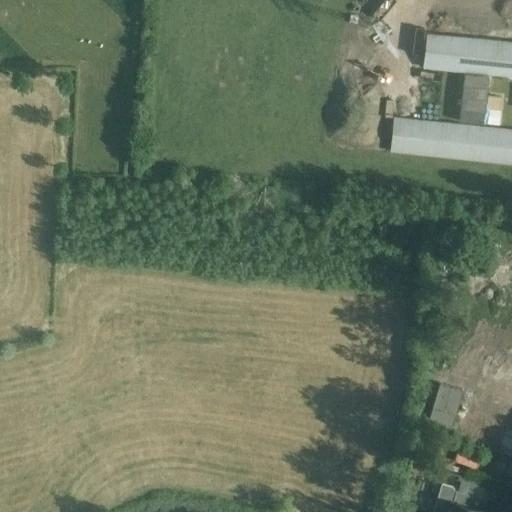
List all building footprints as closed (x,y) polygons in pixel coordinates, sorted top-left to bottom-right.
[(511,44),(426,35),(423,67),(463,72),(488,74),(511,76),(511,44)] [(463,72),(458,125),(482,127),(483,123),(499,125),(501,97),(486,96),(488,74),(463,72)] [(394,118),(390,152),(511,164),(511,130),(482,127),(458,125),(394,118)] [(503,356),(478,386),(499,404),(511,388),(511,318),(503,310),(480,337),(503,356)] [(458,366),(451,382),(470,389),(476,373),(458,366)] [(430,472),(430,470),(432,467),(422,464),(421,469),(430,472)] [(484,511),(485,510),(479,508),(483,496),(455,488),(455,491),(453,491),(454,488),(442,484),(434,511),(484,511)]
